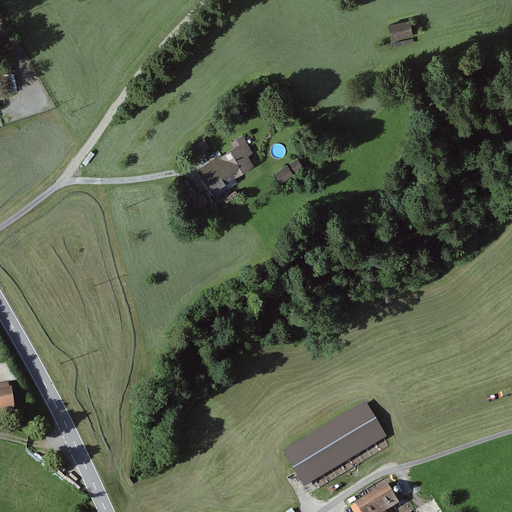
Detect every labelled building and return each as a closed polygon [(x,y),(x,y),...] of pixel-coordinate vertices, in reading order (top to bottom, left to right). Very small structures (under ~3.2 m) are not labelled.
[(420,34),(415,20),(383,30),(388,45),(420,34)] [(259,152),(249,136),(237,144),(239,148),(203,171),(221,198),(246,182),(243,178),(261,167),(254,156),(259,152)] [(310,168),(303,158),(281,175),(288,184),(310,168)] [(199,201),(205,198),(195,181),(190,184),(199,201)] [(15,385),(0,386),(0,416),(22,413),(19,389),(15,389),(15,385)] [(391,440),(370,404),(287,453),(308,489),(391,440)] [(396,511),(406,506),(393,486),(356,510),(357,511),(396,511)]
